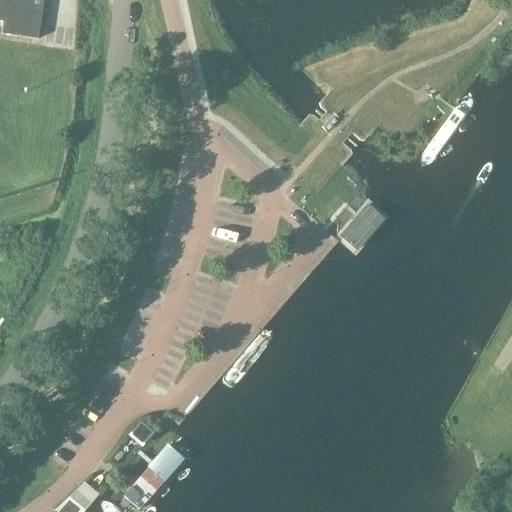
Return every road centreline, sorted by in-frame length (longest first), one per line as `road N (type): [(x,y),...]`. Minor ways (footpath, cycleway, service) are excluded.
road 1 (unclassified): [(168,0),(198,124),(318,239),(173,405),(125,403),(75,473),(32,511)]
road 2 (unclassified): [(0,397),(50,319),(84,241),(111,124),(122,0)]
